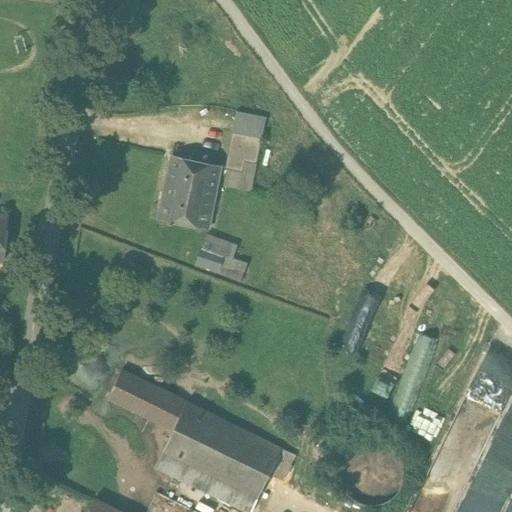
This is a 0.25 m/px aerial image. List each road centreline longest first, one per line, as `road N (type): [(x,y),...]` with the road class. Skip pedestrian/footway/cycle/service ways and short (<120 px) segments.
road 1 (secondary): [(91,0),(0,511)]
road 2 (unclassified): [(223,0),(323,134),(511,328)]
